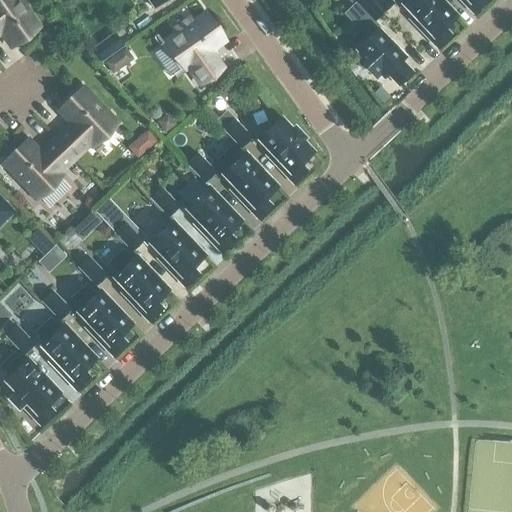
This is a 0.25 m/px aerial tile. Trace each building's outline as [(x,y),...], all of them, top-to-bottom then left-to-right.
[(0,0),(0,32),(2,31),(13,47),(39,27),(19,0),(0,0)] [(148,0),(156,9),(168,0),(148,0)] [(372,0),(358,0),(356,3),(374,21),(384,12),(372,0)] [(372,0),(384,12),(394,2),(392,0),(372,0)] [(405,0),(403,2),(414,14),(434,35),(443,27),(455,15),(441,0),(405,0)] [(356,3),(345,13),(361,29),(349,40),(356,47),(356,48),(359,51),(355,55),(375,75),(379,72),(382,75),(386,71),(399,59),(403,55),(377,28),(378,26),(374,21),(356,3)] [(167,44),(154,53),(170,76),(183,67),(185,69),(189,66),(202,84),(224,69),(214,55),(213,56),(209,51),(226,39),(207,13),(193,22),(191,19),(176,29),(179,33),(166,42),(167,44)] [(94,48),(102,60),(123,45),(115,33),(94,48)] [(105,62),(114,74),(135,59),(126,47),(105,62)] [(72,123),(56,138),(75,158),(90,143),(94,146),(117,123),(82,87),(59,110),(72,123)] [(165,116),(158,122),(166,132),(176,124),(171,117),(165,116)] [(224,128),(241,147),(252,137),(234,118),(224,128)] [(281,118),(260,138),(271,151),(291,171),(300,163),(312,151),(301,140),(304,137),(295,128),(293,130),(281,118)] [(129,147),(138,158),(158,141),(148,130),(129,147)] [(75,158),(56,138),(40,153),(27,139),(4,162),(38,199),(62,176),(59,172),(75,158)] [(232,145),(216,160),(226,170),(224,173),(235,185),(255,206),(264,198),(276,186),(245,153),(242,155),(232,145)] [(187,163),(205,181),(215,172),(198,153),(187,163)] [(151,197),(169,216),(179,206),(162,187),(151,197)] [(208,187),(187,207),(199,219),(218,240),(227,232),(240,220),(208,187)] [(5,201),(0,205),(0,225),(15,211),(5,201)] [(93,211),(89,215),(98,224),(102,220),(93,211)] [(115,232),(133,251),(143,241),(126,222),(115,232)] [(172,222),(151,242),(163,254),(182,275),(191,267),(204,255),(172,222)] [(123,248),(108,263),(118,274),(115,276),(126,289),(146,309),(155,301),(167,289),(136,256),(133,259),(123,248)] [(79,266),(96,285),(107,275),(89,256),(79,266)] [(87,283),(71,298),(81,308),(79,311),(90,323),(110,344),(119,336),(131,324),(100,290),(97,293),(87,283)] [(43,301),(60,319),(71,310),(53,291),(43,301)] [(51,317),(35,332),(45,343),(42,345),(54,357),(74,378),(82,370),(95,358),(64,325),(61,327),(51,317)] [(7,335),(24,354),(35,344),(17,325),(7,335)] [(15,351),(0,365),(0,367),(9,377),(6,380),(18,392),(11,398),(19,407),(22,404),(26,400),(38,413),(46,404),(59,392),(28,359),(25,362),(15,351)]
